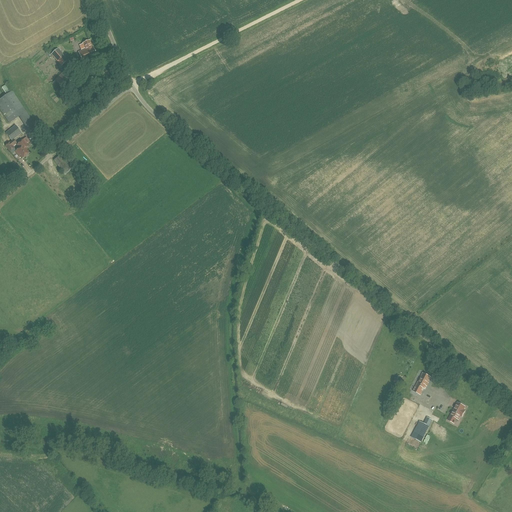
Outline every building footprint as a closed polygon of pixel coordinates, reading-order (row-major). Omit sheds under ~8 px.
[(85,49),(78,52),(83,64),(97,58),(93,46),(92,47),(90,41),(83,44),(80,45),(82,50),(85,49)] [(58,49),(51,54),(62,66),(68,60),(58,49)] [(107,81),(106,80),(103,72),(85,79),(89,88),(107,81)] [(62,73),(55,80),(55,81),(65,91),(72,84),(62,73)] [(4,94),(8,91),(4,85),(0,87),(4,94)] [(87,96),(83,90),(75,95),(80,101),(81,100),(83,104),(89,100),(86,97),(87,96)] [(0,109),(9,123),(26,112),(13,92),(0,100),(0,109)] [(15,125),(6,133),(12,141),(21,133),(15,125)] [(12,146),(16,143),(14,140),(10,143),(6,146),(10,151),(14,148),(12,146)] [(18,145),(20,148),(16,152),(20,157),(21,156),(23,158),(25,157),(26,157),(28,155),(28,154),(29,153),(25,149),(28,146),(23,140),(18,145)] [(427,383),(430,378),(422,373),(421,375),(421,376),(418,382),(413,391),(420,395),(424,388),(425,389),(428,383),(427,383)] [(460,416),(462,417),(464,411),(463,410),(464,407),(457,403),(454,408),(448,420),(448,421),(454,424),(456,419),(458,420),(460,416)] [(411,437),(421,442),(432,420),(427,418),(424,424),(419,422),(411,437)]
